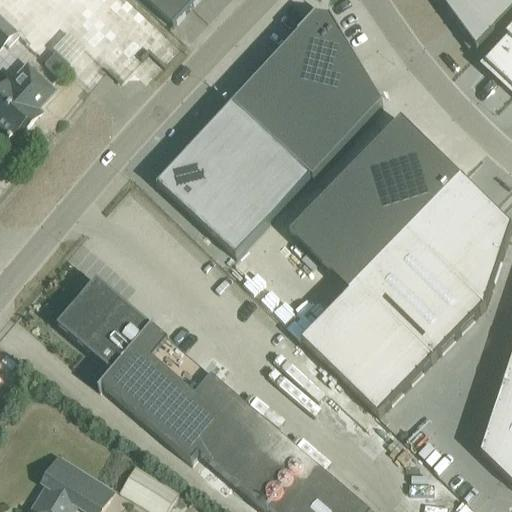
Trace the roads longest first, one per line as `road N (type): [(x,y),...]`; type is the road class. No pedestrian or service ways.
road 1 (unknown): [(65,213),(397,479)]
road 2 (unclassified): [(0,291),(142,120),(260,0)]
road 3 (unclassified): [(511,161),(422,70),(373,0)]
